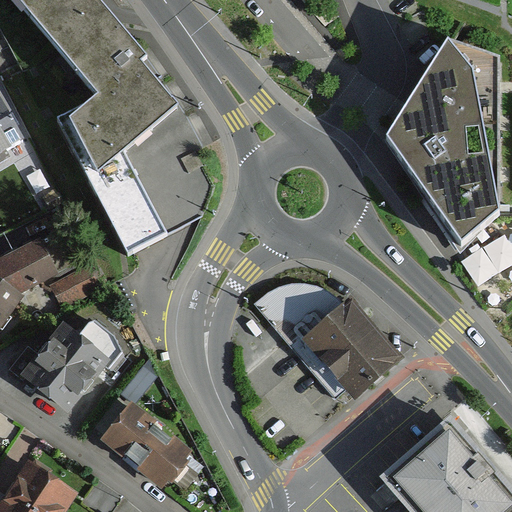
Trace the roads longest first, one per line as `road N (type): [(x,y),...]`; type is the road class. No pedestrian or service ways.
road 1 (primary): [(322,239),(511,412)]
road 2 (primary): [(511,378),(347,209)]
road 3 (residential): [(277,511),(432,382)]
road 4 (residential): [(255,196),(199,285),(193,326),(209,375)]
road 5 (primary): [(315,151),(175,15)]
road 6 (primary): [(175,15),(260,175)]
road 7 (residential): [(209,375),(238,283),(278,237)]
road 8 (residential): [(209,375),(273,511)]
